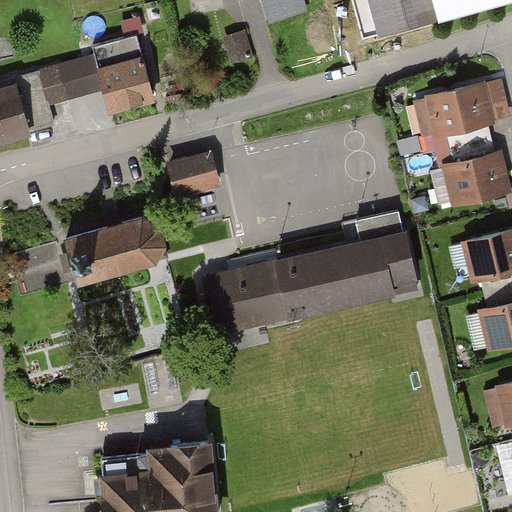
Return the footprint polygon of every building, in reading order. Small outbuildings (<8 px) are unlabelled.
[(303,0),(266,0),(273,19),(306,9),(303,0)] [(372,0),(382,33),(508,0),(372,0)] [(249,33),(229,39),(236,64),(256,58),(249,33)] [(138,34),(94,45),(110,108),(155,96),(138,34)] [(68,97),(59,65),(13,78),(15,86),(0,89),(0,138),(54,123),(48,102),(68,97)] [(491,87),(432,101),(458,208),(510,196),(511,205),(511,177),(499,121),(511,118),(506,95),(493,98),(491,87)] [(213,148),(169,160),(178,194),(222,182),(213,148)] [(362,241),(229,271),(241,326),(418,287),(401,209),(357,219),(362,241)] [(145,212),(68,233),(72,251),(64,253),(60,254),(62,262),(64,271),(69,269),(77,267),(81,281),(159,259),(169,243),(163,222),(145,212)] [(511,278),(511,232),(474,242),(485,285),(511,278)] [(511,349),(511,304),(488,310),(498,353),(511,349)] [(511,384),(500,388),(510,430),(511,429),(511,384)] [(151,451),(100,456),(105,511),(216,511),(210,441),(150,446),(151,451)]
